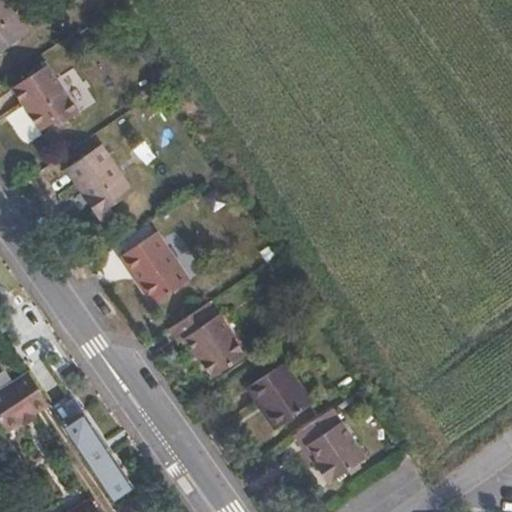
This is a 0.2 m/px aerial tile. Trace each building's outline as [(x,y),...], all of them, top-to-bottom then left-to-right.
[(0,0),(0,60),(31,37),(2,0),(0,0)] [(55,67),(18,94),(47,132),(61,121),(72,122),(88,111),(55,67)] [(78,170),(109,213),(148,184),(118,141),(78,170)] [(35,147),(38,163),(59,159),(56,143),(35,147)] [(172,226),(133,254),(149,276),(145,279),(164,303),(207,274),(172,226)] [(219,300),(178,329),(187,341),(192,337),(218,373),(253,347),(219,300)] [(291,353),(254,380),(280,418),(317,391),(291,353)] [(48,412),(26,381),(0,400),(0,429),(8,440),(48,412)] [(337,394),(297,423),(305,434),(308,431),(318,444),(315,447),(328,465),(369,435),(337,394)] [(55,425),(100,504),(125,490),(81,411),(55,425)]
